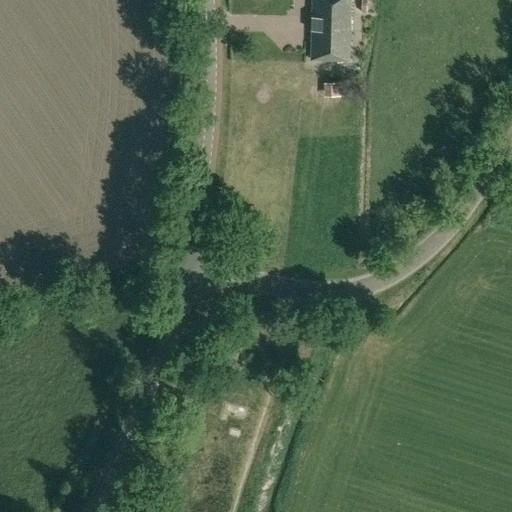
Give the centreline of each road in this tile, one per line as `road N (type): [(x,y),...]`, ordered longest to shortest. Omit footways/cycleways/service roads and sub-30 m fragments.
road 1 (unclassified): [(193,265),(317,283),(365,284),(399,271),(431,246),(511,137)]
road 2 (unclassified): [(193,265),(207,156),(208,0)]
road 3 (unclassified): [(101,511),(136,442),(193,265)]
